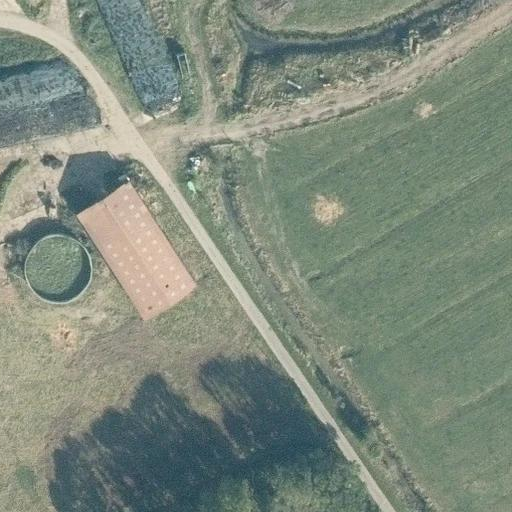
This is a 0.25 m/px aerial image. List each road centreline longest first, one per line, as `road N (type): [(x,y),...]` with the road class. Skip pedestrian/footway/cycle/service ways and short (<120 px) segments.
road 1 (residential): [(0,12),(46,27),(95,66),(397,511)]
road 2 (track): [(140,138),(224,135),(351,100),(426,67),(472,25),(511,4)]
